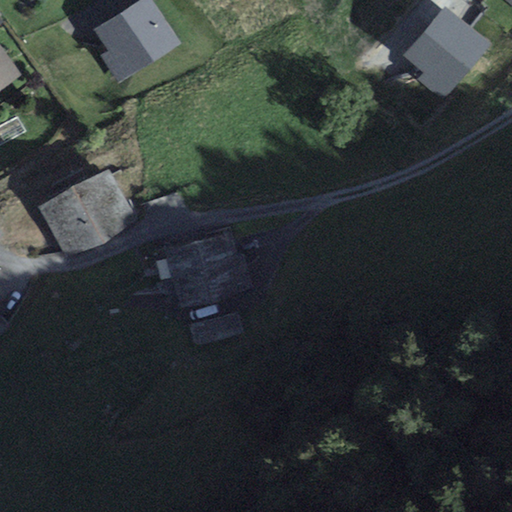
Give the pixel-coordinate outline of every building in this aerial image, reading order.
[(176,42),(149,0),(145,0),(100,28),(114,50),(106,56),(120,78),(176,42)] [(486,44),(447,10),(410,54),(431,71),(425,78),(443,94),(486,44)] [(0,83),(15,73),(0,51),(0,83)] [(138,222),(115,172),(46,204),(70,254),(138,222)] [(228,237),(169,252),(182,304),(250,287),(242,254),(233,256),(228,237)]
